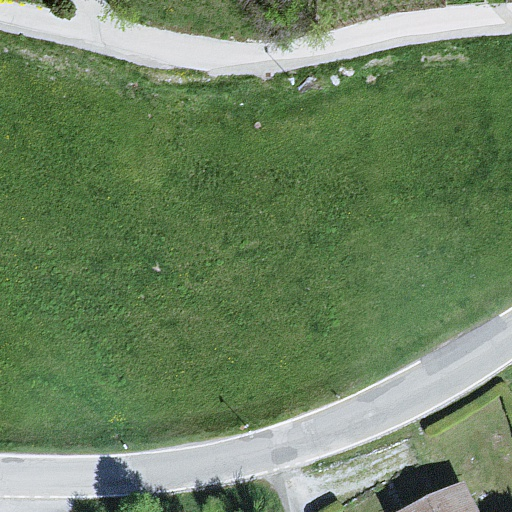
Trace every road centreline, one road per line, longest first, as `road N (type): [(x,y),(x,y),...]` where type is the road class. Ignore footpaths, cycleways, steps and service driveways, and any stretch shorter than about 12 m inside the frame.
road 1 (tertiary): [(511,332),(401,398),(280,447),(166,470),(0,474)]
road 2 (residential): [(0,22),(251,74),(366,41),(511,25)]
